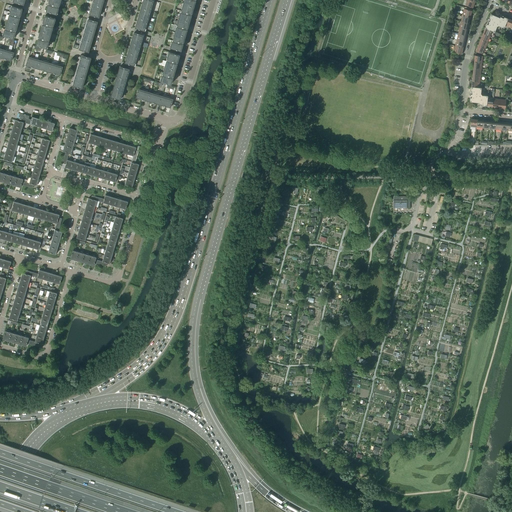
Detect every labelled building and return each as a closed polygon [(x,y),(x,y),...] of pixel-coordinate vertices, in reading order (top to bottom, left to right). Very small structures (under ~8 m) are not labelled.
[(60,0),(49,0),(49,1),(49,2),(48,2),(49,2),(48,4),(48,5),(46,10),(46,11),(49,11),(57,14),(60,0)] [(99,17),(100,13),(100,11),(101,11),(103,4),(103,3),(103,1),(103,0),(93,0),(89,14),(99,17)] [(142,4),(140,12),(139,14),(137,22),(136,24),(135,28),(144,31),(153,1),(151,0),(143,0),(143,2),(142,4)] [(194,6),(183,3),(179,18),(189,21),(191,16),(191,15),(192,13),(192,12),(194,6)] [(8,20),(18,24),(19,20),(19,19),(20,18),(20,17),(20,15),(21,15),(21,14),(22,9),(21,8),(12,6),(8,20)] [(464,9),(462,15),(470,17),(471,11),(464,9)] [(487,24),(485,28),(492,31),(494,32),(496,28),(496,27),(495,27),(494,25),(495,24),(495,23),(497,22),(498,22),(498,23),(499,23),(500,25),(499,26),(500,26),(504,28),(505,26),(508,19),(504,17),(503,18),(500,17),(499,18),(498,17),(497,17),(491,14),(488,21),(489,22),(488,25),(487,24)] [(41,30),(51,33),(55,19),(46,16),(45,15),(44,19),(43,21),(43,22),(43,21),(43,22),(42,24),(42,25),(41,30)] [(188,27),(189,21),(179,18),(175,32),(185,35),(187,30),(187,29),(188,27)] [(93,36),(95,28),(96,26),(97,22),(88,19),(79,49),(88,52),(90,48),(89,48),(90,46),(93,38),(92,38),(93,36)] [(18,24),(8,20),(8,21),(3,35),(14,38),(15,35),(15,33),(15,32),(16,32),(16,30),(17,29),(16,29),(17,28),(18,24)] [(485,28),(483,34),(490,37),(492,31),(485,28)] [(47,48),(51,33),(41,30),(40,33),(39,35),(39,36),(38,38),(38,39),(36,45),(47,48)] [(185,35),(175,32),(170,47),(179,49),(181,50),(182,45),(183,44),(183,42),(184,42),(184,41),(183,41),(185,35)] [(132,39),(131,43),(130,47),(129,49),(127,57),(126,59),(125,63),(134,65),(143,35),(134,33),(133,37),(132,39)] [(483,34),(480,39),(487,42),(490,37),(483,34)] [(457,39),(455,46),(463,48),(464,41),(457,39)] [(480,39),(478,45),(485,48),(487,42),(480,39)] [(478,45),(475,51),(482,54),(485,48),(478,45)] [(463,48),(455,46),(454,52),(457,53),(460,54),(461,54),(463,48)] [(4,59),(5,60),(8,50),(5,49),(5,50),(2,49),(0,56),(0,58),(0,59),(1,58),(4,59)] [(8,50),(5,60),(6,60),(6,59),(11,61),(14,53),(11,52),(11,51),(8,50)] [(165,67),(175,70),(175,69),(177,65),(177,64),(177,63),(178,61),(179,55),(178,55),(169,52),(168,56),(167,58),(165,66),(165,67)] [(82,88),(91,58),(82,55),(73,85),(82,88)] [(31,67),(32,67),(34,57),(32,57),(31,58),(28,57),(26,65),(31,67)] [(36,69),(37,70),(40,60),(37,60),(37,58),(34,57),(32,67),(33,68),(33,67),(35,68),(36,68),(36,69)] [(42,70),(43,71),(46,61),(43,60),(43,61),(40,60),(37,70),(38,70),(39,69),(42,70)] [(47,73),(48,73),(51,64),(48,63),(49,62),(46,61),(43,71),(44,71),(44,70),(48,72),(47,73)] [(53,74),(54,74),(57,64),(54,63),(54,65),(51,64),(48,73),(50,73),(50,72),(54,73),(53,74)] [(57,64),(54,74),(55,74),(60,75),(63,67),(60,66),(60,65),(57,64)] [(120,99),(126,78),(129,69),(120,66),(111,96),(120,99)] [(173,75),(175,70),(165,67),(160,81),(171,84),(172,79),(173,78),(173,76),(174,76),(173,75)] [(470,96),(469,101),(477,102),(479,103),(479,104),(482,104),(482,105),(486,106),(487,98),(487,96),(484,95),(482,95),(482,96),(481,98),(480,98),(480,97),(479,97),(477,96),(478,95),(478,94),(479,93),(480,93),(481,93),(481,92),(481,88),(479,87),(471,87),(471,91),(472,91),(472,94),(470,94),(470,96)] [(141,100),(142,100),(145,90),(142,89),(142,90),(139,89),(136,98),(141,99),(141,100)] [(146,102),(147,102),(150,93),(147,92),(148,91),(145,90),(142,100),(143,100),(147,101),(146,102)] [(152,103),(153,103),(156,93),(153,92),(153,94),(150,93),(147,102),(148,102),(149,101),(152,102),(152,103)] [(157,105),(159,105),(161,96),(159,95),(159,94),(156,93),(153,103),(154,103),(158,104),(157,105)] [(164,106),(167,97),(164,96),(164,97),(161,96),(159,105),(160,106),(160,105),(164,106)] [(167,97),(164,106),(165,107),(165,106),(170,108),(173,99),(170,99),(170,97),(167,97)] [(20,113),(18,121),(23,122),(29,124),(31,120),(28,119),(29,116),(20,113)] [(15,120),(13,125),(22,128),(23,122),(18,121),(15,120)] [(48,122),(43,120),(40,127),(46,129),(48,122)] [(55,124),(48,122),(46,129),(52,131),(55,124)] [(13,125),(12,131),(20,134),(22,128),(13,125)] [(69,128),(68,134),(76,137),(78,130),(69,128)] [(12,131),(10,137),(18,140),(20,134),(12,131)] [(68,134),(66,140),(74,142),(76,137),(68,134)] [(88,143),(94,144),(96,136),(90,134),(90,137),(88,143)] [(94,144),(100,146),(102,138),(96,136),(94,144)] [(10,137),(8,142),(17,145),(18,140),(10,137)] [(100,146),(105,148),(108,139),(102,138),(100,146)] [(105,148),(111,149),(113,141),(108,139),(105,148)] [(66,140),(64,146),(73,148),(74,142),(66,140)] [(111,149),(116,151),(119,142),(113,141),(111,149)] [(8,142),(7,148),(15,151),(17,145),(8,142)] [(116,151),(122,153),(125,144),(119,142),(116,151)] [(127,154),(133,156),(135,150),(136,147),(129,145),(127,154)] [(73,148),(64,146),(63,151),(71,154),(73,148)] [(7,148),(5,154),(14,156),(15,151),(7,148)] [(14,156),(5,154),(3,160),(6,160),(12,162),(14,156)] [(70,169),(76,171),(78,163),(73,162),(70,169)] [(84,165),(82,172),(87,174),(89,166),(89,167),(90,164),(85,162),(84,165)] [(130,168),(128,173),(135,176),(137,170),(130,168)] [(112,173),(109,180),(115,182),(116,179),(117,175),(112,173)] [(3,182),(9,184),(12,176),(6,174),(3,182)] [(9,184),(15,186),(17,177),(12,176),(9,184)] [(17,177),(15,186),(21,188),(22,183),(23,179),(17,177)] [(134,181),(126,179),(125,185),(132,187),(134,181)] [(393,196),(393,208),(410,208),(410,196),(393,196)] [(116,198),(110,197),(108,204),(114,206),(116,198)] [(88,198),(86,204),(95,206),(97,201),(91,199),(88,198)] [(128,202),(121,200),(119,207),(126,209),(128,202)] [(11,210),(17,212),(20,203),(14,202),(13,204),(11,210)] [(17,212),(23,214),(25,205),(20,203),(17,212)] [(86,204),(85,209),(93,212),(95,206),(86,204)] [(23,214),(28,215),(31,207),(25,205),(23,214)] [(28,215),(34,217),(36,208),(31,207),(28,215)] [(34,217),(40,219),(42,210),(36,208),(34,217)] [(85,209),(83,215),(92,218),(93,212),(85,209)] [(40,219),(45,220),(48,212),(42,210),(40,219)] [(45,220),(51,222),(54,213),(48,212),(45,220)] [(51,222),(57,223),(58,218),(59,215),(54,213),(51,222)] [(83,215),(81,221),(90,223),(92,218),(83,215)] [(114,219),(114,222),(121,224),(123,219),(119,218),(118,217),(113,216),(112,219),(114,219)] [(81,221),(80,226),(88,229),(90,223),(81,221)] [(80,226),(78,232),(87,235),(88,229),(80,226)] [(87,235),(78,232),(76,238),(79,239),(85,240),(87,235)] [(384,258),(383,260),(384,261),(386,261),(387,258),(392,241),(389,240),(384,258)] [(57,248),(50,246),(48,252),(55,255),(57,248)] [(70,259),(76,261),(79,252),(73,250),(70,259)] [(76,261),(82,262),(85,254),(79,252),(76,261)] [(82,262),(88,264),(90,256),(85,254),(82,262)] [(90,256),(88,264),(94,266),(95,261),(96,257),(90,256)] [(11,262),(4,260),(2,267),(9,269),(11,262)] [(22,273),(20,279),(29,281),(31,276),(25,274),(22,273)] [(62,277),(55,275),(53,282),(60,284),(62,277)] [(20,279),(19,284),(27,287),(29,281),(20,279)] [(19,284),(17,290),(26,293),(27,287),(19,284)] [(17,290),(15,296),(24,298),(26,293),(17,290)] [(15,296),(14,301),(22,304),(24,298),(15,296)] [(14,301),(12,307),(21,310),(22,304),(14,301)] [(12,307),(10,313),(19,315),(21,310),(12,307)] [(19,315),(10,313),(9,318),(11,319),(17,321),(19,315)] [(3,339),(9,341),(11,333),(5,331),(3,339)] [(9,341),(15,343),(17,334),(11,333),(9,341)] [(15,343),(21,345),(23,336),(17,334),(15,343)] [(23,336),(21,345),(26,346),(29,338),(23,336)] [(36,336),(35,342),(39,343),(42,344),(44,338),(36,336)]
